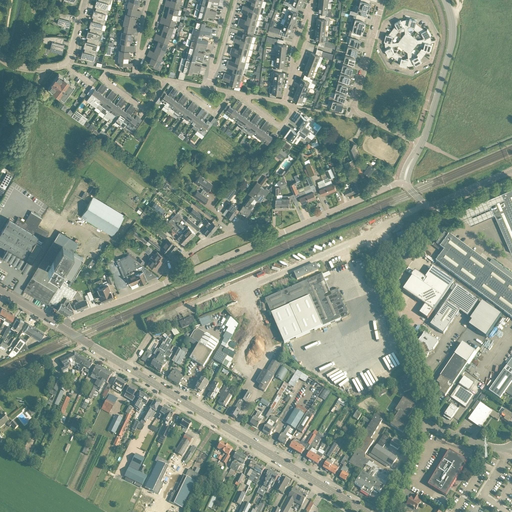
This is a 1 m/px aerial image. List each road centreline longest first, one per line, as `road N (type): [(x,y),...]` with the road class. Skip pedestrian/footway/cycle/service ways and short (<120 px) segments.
road 1 (tertiary): [(420,423),(425,395),(386,276),(439,216)]
road 2 (tertiary): [(364,511),(205,415)]
road 3 (residential): [(382,35),(384,25),(405,14),(426,19),(437,38),(431,62),(412,73),(390,67),(379,46)]
road 4 (tertiary): [(205,415),(63,328)]
road 5 (residential): [(422,142),(351,110),(374,33)]
road 6 (tertiary): [(422,142),(449,53),(445,0)]
road 7 (residential): [(171,279),(171,267),(214,238),(264,226),(277,234)]
road 8 (residential): [(277,234),(395,184)]
road 9 (residential): [(135,74),(107,70),(103,78),(144,107),(167,79)]
road 10 (residential): [(63,328),(171,279)]
